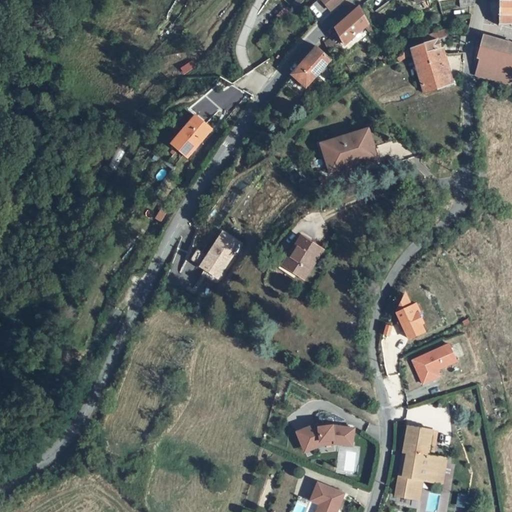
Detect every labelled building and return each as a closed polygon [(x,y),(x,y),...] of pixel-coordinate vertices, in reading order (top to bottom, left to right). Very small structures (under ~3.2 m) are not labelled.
[(318,0),(308,9),(319,21),(344,0),(318,0)] [(511,0),(499,0),(500,23),(498,26),(500,26),(502,25),(511,25),(511,26),(511,0)] [(359,7),(337,28),(335,29),(343,41),(345,45),(364,28),(369,24),(359,7)] [(370,34),(373,32),(369,24),(364,28),(370,34)] [(448,37),(446,30),(423,37),(425,43),(427,52),(440,49),(438,41),(448,37)] [(481,60),(477,75),(477,77),(511,85),(511,43),(485,37),(478,59),(481,60)] [(325,45),(328,51),(335,46),(331,40),(325,45)] [(452,86),(441,51),(440,49),(427,52),(425,43),(412,48),(421,80),(417,81),(418,85),(422,84),(425,94),(452,86)] [(316,48),(297,69),(291,76),(306,87),(331,60),(316,48)] [(207,127),(194,116),(170,145),(186,157),(196,146),(193,144),(207,127)] [(336,174),(343,172),(334,145),(373,133),(372,130),(326,144),(336,174)] [(334,145),(343,172),(381,160),(373,133),(334,145)] [(202,253),(196,263),(223,280),(245,246),(228,235),(213,259),(202,253)] [(292,268),(310,279),(327,250),(307,238),(297,254),(299,255),(292,268)] [(287,265),(292,268),(299,255),(297,254),(294,253),(287,265)] [(418,312),(415,314),(411,307),(407,299),(403,301),(398,314),(402,321),(405,329),(410,338),(423,332),(420,324),(423,323),(418,312)] [(392,326),(387,325),(384,335),(389,336),(392,326)] [(448,345),(411,362),(422,385),(439,378),(436,371),(455,362),(448,345)] [(317,424),(297,432),(303,448),(320,441),(333,440),(333,444),(351,446),(354,429),(332,426),(318,427),(317,424)] [(399,475),(395,496),(413,499),(416,479),(422,480),(442,483),(446,458),(432,456),(427,455),(431,430),(407,426),(403,452),(406,452),(402,476),(399,475)] [(431,430),(427,455),(432,456),(436,431),(431,430)] [(320,441),(303,448),(304,451),(321,445),(333,444),(333,440),(320,441)] [(416,479),(413,499),(419,499),(422,480),(416,479)] [(336,511),(342,497),(316,487),(309,504),(318,508),(316,511),(336,511)]
